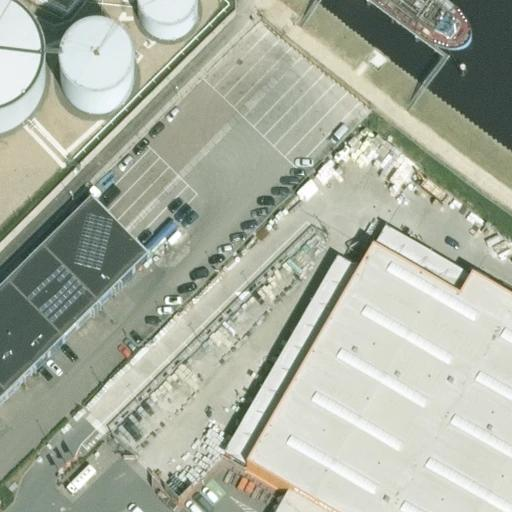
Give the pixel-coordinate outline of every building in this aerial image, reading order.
[(139,0),(139,1),(138,6),(137,8),(137,10),(137,12),(137,14),(138,16),(138,18),(139,20),(139,22),(140,24),(141,26),(142,28),(143,30),(146,33),(149,35),(151,37),(155,39),(157,40),(160,41),(163,41),(167,41),(171,41),(174,41),(178,39),(182,38),(185,36),(186,35),(188,33),(190,31),(192,28),(194,25),(195,23),(196,21),(197,18),(197,15),(197,14),(197,11),(197,8),(197,6),(196,4),(195,0),(139,0)] [(0,134),(4,133),(8,132),(10,131),(14,129),(18,127),(21,124),(24,122),(26,120),(29,117),(32,114),(34,110),(37,107),(39,103),(41,99),(42,95),(43,91),(44,89),(44,85),(45,83),(45,78),(45,74),(45,70),(44,66),(44,64),(43,59),(42,55),(40,51),(38,48),(36,44),(34,40),(32,39),(30,35),(27,32),(24,29),(20,27),(17,24),(13,22),(9,20),(5,19),(0,17),(0,134)] [(102,42),(97,42),(91,42),(88,43),(85,44),(81,45),(79,46),(77,48),(74,50),(72,52),(69,54),(67,56),(66,58),(65,61),(63,63),(62,65),(61,68),(61,70),(60,73),(60,76),(60,78),(60,81),(60,83),(60,86),(61,88),(62,92),(64,96),(65,98),(67,101),(69,103),(71,105),(74,108),(77,110),(79,111),(81,112),(86,114),(90,115),(93,115),(95,116),(98,116),(100,116),(103,115),(105,115),(109,114),(113,112),(114,111),(116,110),(118,109),(120,107),(122,105),(125,103),(126,101),(128,99),(130,95),(131,93),(131,92),(132,89),(133,87),(133,84),(133,82),(133,78),(133,74),(133,71),(132,69),(131,66),(130,64),(129,62),(128,59),(127,57),(125,55),(121,51),(118,49),(116,48),(114,46),(112,45),(109,44),(106,43),(102,42)] [(148,261),(91,204),(42,253),(98,310),(148,261)] [(511,511),(511,303),(471,280),(459,303),(372,252),(244,473),(310,510),(308,511),(511,511)] [(63,345),(98,310),(42,253),(7,288),(63,345)] [(0,393),(7,400),(63,345),(7,288),(0,294),(0,393)]
